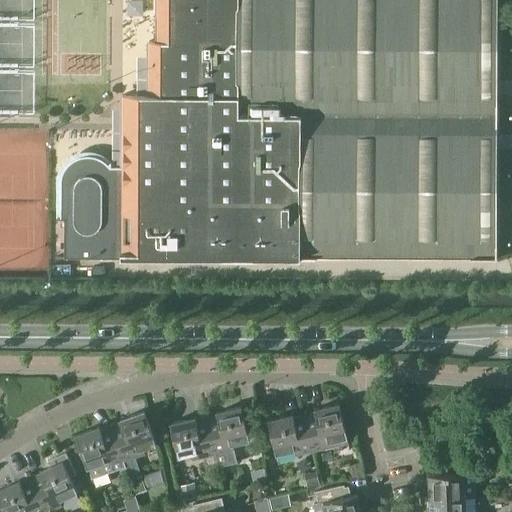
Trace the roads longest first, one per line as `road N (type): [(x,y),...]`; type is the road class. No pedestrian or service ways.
road 1 (secondary): [(0,337),(511,342)]
road 2 (residential): [(0,449),(79,402),(151,384),(197,376),(345,378),(359,391),(384,511)]
